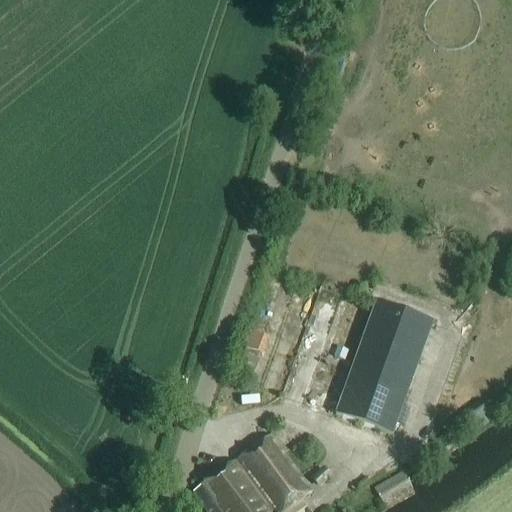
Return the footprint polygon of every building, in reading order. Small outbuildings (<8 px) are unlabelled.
[(368,283),(372,266),(326,254),(322,271),(368,283)] [(376,301),(336,418),(392,437),(433,322),(376,301)] [(337,349),(334,358),(345,362),(348,353),(337,349)] [(239,355),(233,372),(254,379),(259,362),(239,355)] [(294,511),(315,497),(272,439),(193,497),(203,511),(294,511)] [(323,469),(310,481),(319,491),(332,479),(323,469)] [(375,493),(385,511),(398,511),(417,502),(404,478),(375,493)]
